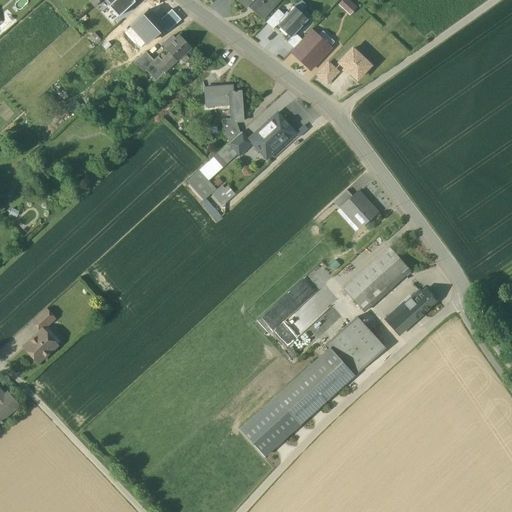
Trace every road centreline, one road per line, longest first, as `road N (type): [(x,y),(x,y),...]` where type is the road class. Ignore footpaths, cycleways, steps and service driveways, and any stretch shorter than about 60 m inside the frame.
road 1 (residential): [(249,511),(329,423),(468,297)]
road 2 (residential): [(182,0),(335,112),(399,196)]
road 3 (residential): [(1,364),(143,511)]
road 4 (track): [(335,112),(497,0)]
road 5 (unclassified): [(468,297),(399,196)]
